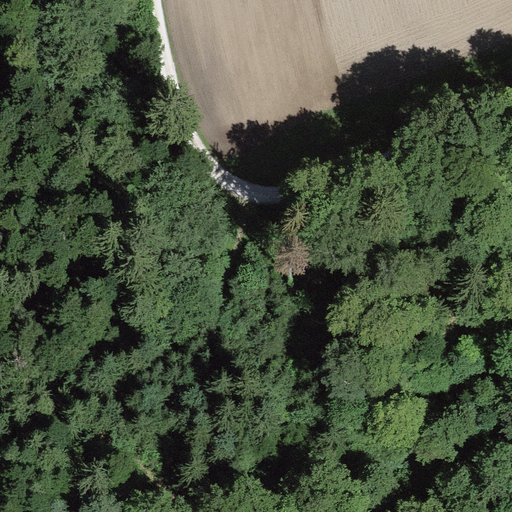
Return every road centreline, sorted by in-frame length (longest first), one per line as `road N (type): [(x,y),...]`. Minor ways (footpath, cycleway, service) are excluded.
road 1 (track): [(151,0),(163,75),(200,154),(229,185),(274,200)]
road 2 (track): [(274,200),(317,190),(471,123),(511,121)]
